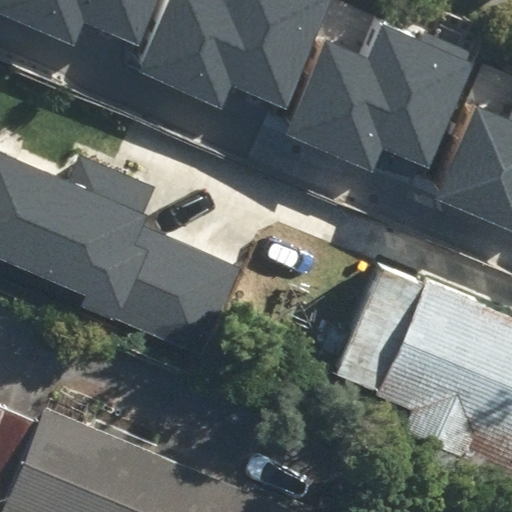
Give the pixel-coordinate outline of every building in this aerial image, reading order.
[(135,45),(153,0),(0,0),(0,10),(74,41),(81,23),(135,45)] [(281,106),(324,0),(169,0),(141,70),(220,102),(227,84),(281,106)] [(426,175),(472,63),(383,27),(366,67),(323,49),(286,139),(365,171),(372,153),(426,175)] [(511,132),(476,118),(439,207),(511,236),(511,132)] [(76,162),(0,129),(0,262),(206,350),(246,257),(147,216),(154,198),(151,197),(159,178),(83,146),(76,162)] [(428,265),(387,248),(331,380),(511,456),(511,293),(430,259),(428,265)] [(328,511),(45,399),(3,506),(18,511),(328,511)]
